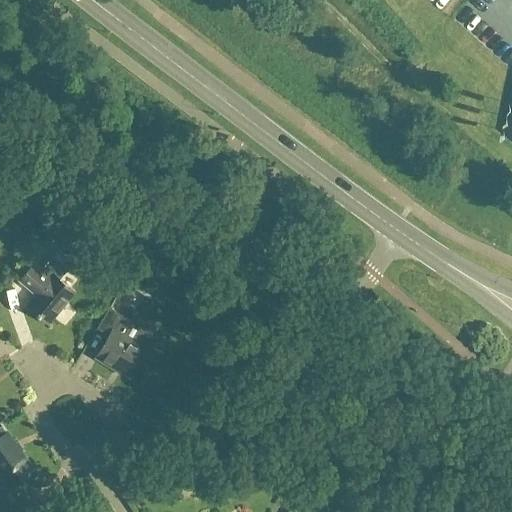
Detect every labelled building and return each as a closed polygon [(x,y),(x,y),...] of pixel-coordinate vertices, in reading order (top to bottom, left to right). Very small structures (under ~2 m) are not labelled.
[(58,250),(42,269),(35,263),(19,281),(36,295),(27,305),(49,324),(75,293),(60,280),(74,263),(58,250)] [(136,273),(130,284),(144,292),(150,281),(136,273)] [(110,334),(96,357),(123,374),(124,373),(138,381),(154,353),(162,340),(121,315),(109,308),(98,327),(110,334)] [(301,360),(305,351),(300,349),(295,357),(301,360)] [(1,427),(0,427),(0,474),(10,488),(34,470),(7,433),(6,433),(1,427)]
